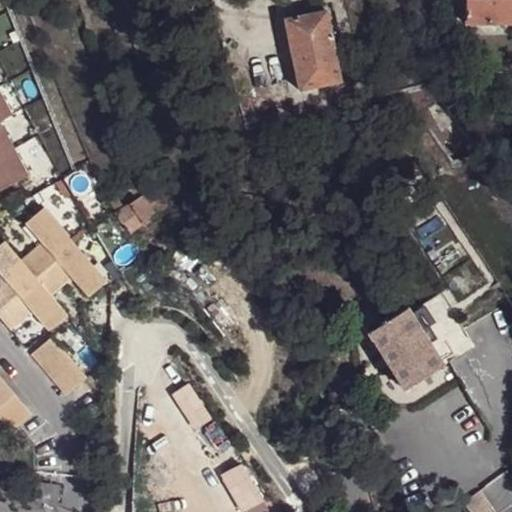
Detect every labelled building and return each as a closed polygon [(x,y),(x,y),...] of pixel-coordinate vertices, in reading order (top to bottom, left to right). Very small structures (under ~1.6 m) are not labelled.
[(315,0),(316,1),(325,0),(334,0),(345,49),(355,48),(345,0),(315,0)] [(464,0),(452,0),(453,14),(466,14),(464,0)] [(511,0),(464,0),(466,14),(466,22),(511,21),(511,0)] [(326,11),(285,19),(299,88),(341,80),(326,11)] [(409,46),(397,52),(409,77),(420,73),(409,46)] [(364,81),(353,82),(359,102),(370,99),(364,81)] [(0,125),(13,119),(0,94),(0,125)] [(0,160),(15,153),(0,126),(0,160)] [(0,195),(28,180),(15,153),(0,160),(0,195)] [(136,187),(104,199),(115,214),(126,206),(128,205),(138,197),(141,195),(136,187)] [(141,195),(151,210),(162,201),(152,187),(141,195)] [(128,205),(138,223),(151,214),(138,197),(128,205)] [(115,214),(125,228),(135,221),(126,206),(115,214)] [(75,249),(45,212),(27,227),(44,247),(22,265),(35,282),(75,249)] [(0,275),(3,280),(0,282),(0,310),(35,282),(22,265),(4,245),(0,248),(0,275)] [(88,301),(106,287),(75,249),(35,282),(49,298),(71,281),(88,301)] [(47,334),(66,320),(49,298),(35,282),(0,310),(0,321),(8,332),(31,314),(47,334)] [(439,362),(405,307),(368,331),(405,388),(439,362)] [(84,383),(51,341),(29,358),(63,400),(84,383)] [(0,408),(12,399),(0,384),(0,408)] [(0,425),(8,435),(28,420),(12,399),(0,408),(0,425)] [(36,481),(33,501),(57,508),(61,485),(36,481)]
